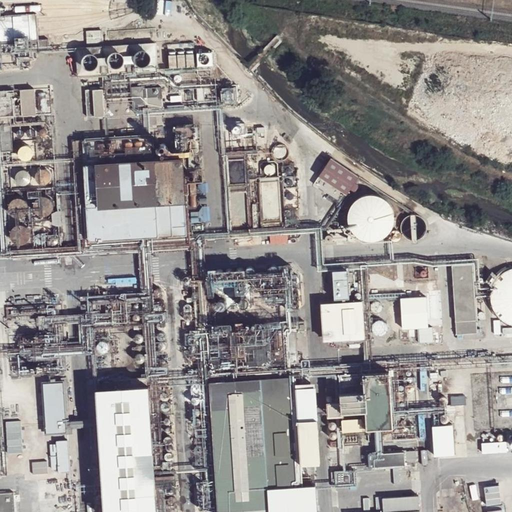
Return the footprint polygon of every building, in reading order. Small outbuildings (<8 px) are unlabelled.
[(31,41),(38,40),(37,15),(29,16),(30,22),(31,34),(31,41)] [(1,43),(31,41),(31,34),(30,22),(29,16),(0,17),(0,30),(0,36),(1,43)] [(88,46),(103,45),(102,33),(87,33),(88,46)] [(77,50),(79,77),(157,72),(155,45),(77,50)] [(170,72),(196,71),(195,45),(168,46),(170,72)] [(32,57),(32,59),(33,60),(35,61),(38,61),(40,59),(40,57),(39,54),(36,53),(33,54),(32,57)] [(131,101),(133,101),(132,88),(132,83),(103,85),(104,90),(105,102),(107,102),(131,101)] [(133,107),(146,106),(145,90),(145,88),(132,88),(133,101),(133,107)] [(22,118),(36,117),(34,90),(21,91),(22,118)] [(88,118),(106,117),(105,102),(104,90),(87,91),(88,118)] [(164,90),(149,90),(149,106),(149,109),(151,110),(164,110),(164,90)] [(0,117),(9,117),(14,117),(13,92),(0,92),(0,117)] [(226,104),(229,104),(231,104),(233,102),(234,99),(233,98),(232,95),(229,95),(226,96),(224,98),(224,101),(226,104)] [(0,133),(1,153),(12,153),(9,117),(0,117),(0,133)] [(130,240),(159,238),(154,159),(154,149),(153,137),(83,141),(84,161),(85,166),(86,194),(88,221),(88,227),(89,242),(124,240),(130,240)] [(75,161),(84,161),(83,141),(75,142),(74,142),(74,144),(75,161)] [(331,157),(314,184),(339,198),(345,189),(347,190),(351,185),(354,188),(356,187),(358,183),(358,182),(355,180),(359,175),(331,157)] [(159,238),(188,236),(183,158),(154,159),(159,238)] [(57,195),(72,194),(71,167),(70,166),(70,164),(58,165),(56,165),(57,195)] [(85,166),(71,167),(72,194),(86,194),(85,166)] [(47,186),(50,184),(51,183),(53,180),(53,176),(51,172),(48,169),(44,168),(42,168),(38,170),(35,173),(34,177),(36,182),(38,185),(42,186),(47,186)] [(20,185),(24,186),(25,186),(28,185),(30,182),(31,178),(30,175),(27,173),(24,172),(20,173),(18,176),(16,179),(17,183),(20,185)] [(293,196),(290,195),(288,196),(286,198),(286,201),(287,203),(290,204),(293,203),(295,201),(295,198),(293,196)] [(49,217),(53,214),(53,212),(55,208),(54,204),(52,200),(48,197),(44,197),(43,197),(39,198),(36,201),(34,206),(35,210),(37,214),(40,217),(45,217),(49,217)] [(393,229),(395,222),(395,215),(393,208),(388,203),(382,199),(375,197),(368,198),(361,201),(356,206),(353,212),(352,220),(353,227),(357,233),(362,238),(369,240),(376,241),(383,239),(389,235),(393,229)] [(10,212),(12,216),(14,218),(19,219),(23,218),(27,216),(28,214),(30,210),(29,205),(27,201),(23,199),(18,199),(14,200),(11,203),(9,207),(10,212)] [(56,227),(62,226),(61,212),(57,212),(53,214),(53,223),(56,227)] [(417,239),(421,237),(425,235),(428,231),(429,227),(428,223),(427,219),(424,215),(420,213),(416,213),(411,213),(408,215),(405,219),(403,222),(403,227),(404,231),(406,234),(409,237),(413,238),(417,239)] [(18,244),(22,245),(26,244),(29,241),(31,237),(31,233),(31,232),(29,228),(25,226),(21,225),(17,226),(14,229),(12,233),(12,238),(14,242),(18,244)] [(271,238),(271,246),(288,244),(288,236),(271,238)] [(263,300),(291,297),(287,262),(248,266),(248,264),(214,268),(216,283),(237,281),(238,290),(262,288),(263,300)] [(472,265),(453,266),(457,333),(476,332),(472,265)] [(488,282),(493,285),(493,286),(492,292),(492,298),(493,304),(496,311),(501,318),(504,320),(509,323),(511,323),(511,268),(506,271),(499,277),(493,274),(488,282)] [(354,272),(347,272),(333,273),(335,301),(349,300),(348,285),(354,285),(354,272)] [(112,328),(126,327),(124,300),(111,301),(112,328)] [(337,340),(364,338),(362,303),(335,305),(335,308),(322,309),(324,338),(337,338),(337,340)] [(405,312),(409,324),(420,320),(415,308),(405,312)] [(259,342),(269,342),(269,335),(282,336),(282,320),(260,320),(259,342)] [(287,364),(298,363),(296,331),(300,331),(299,322),(285,322),(287,364)] [(375,326),(372,326),(371,326),(369,327),(367,330),(368,333),(370,335),(372,336),(375,334),(377,332),(377,329),(375,326)] [(97,350),(99,353),(102,355),(106,355),(108,353),(109,350),(109,346),(107,344),(103,343),(100,344),(98,347),(97,350)] [(342,431),(392,428),(388,373),(339,376),(340,396),(340,404),(341,417),(342,431)] [(340,396),(339,376),(327,377),(328,397),(340,396)] [(262,424),(298,422),(295,379),(260,381),(262,424)] [(155,511),(148,387),(131,388),(131,380),(114,381),(115,389),(98,390),(99,420),(100,426),(101,446),(90,447),(92,475),(102,474),(104,511),(155,511)] [(217,511),(222,511),(267,509),(262,424),(260,381),(210,384),(212,427),(213,437),(215,472),(216,482),(217,511)] [(64,382),(44,383),(47,433),(67,432),(67,428),(67,423),(64,382)] [(24,426),(39,425),(36,383),(21,384),(24,426)] [(341,417),(340,404),(328,405),(329,418),(341,417)] [(298,422),(300,465),(320,464),(318,421),(298,422)] [(303,511),(302,486),(300,465),(298,422),(262,424),(267,509),(267,511),(303,511)] [(332,430),(333,430),(334,430),(336,430),(337,429),(338,428),(338,427),(338,425),(337,424),(336,423),(335,422),(334,422),(333,422),(331,423),(330,424),(330,425),(330,426),(330,428),(331,429),(332,430)] [(456,454),(454,422),(430,423),(432,455),(456,454)] [(23,463),(21,433),(4,434),(6,464),(23,463)] [(57,445),(50,446),(52,471),(58,471),(58,473),(69,472),(67,440),(57,441),(57,445)] [(510,441),(483,443),(484,455),(511,453),(510,441)] [(47,450),(24,451),(26,480),(49,479),(47,450)] [(371,467),(405,465),(406,465),(406,463),(417,462),(417,451),(405,452),(370,454),(371,467)] [(337,486),(357,485),(356,471),(336,472),(337,486)] [(481,511),(499,511),(508,510),(501,477),(475,483),(481,511)] [(71,511),(70,480),(38,482),(40,508),(39,511),(71,511)] [(302,486),(303,511),(317,511),(315,484),(302,486)] [(414,511),(414,503),(413,487),(379,490),(380,505),(343,507),(343,511),(414,511)] [(15,511),(15,492),(0,492),(0,511),(15,511)]
